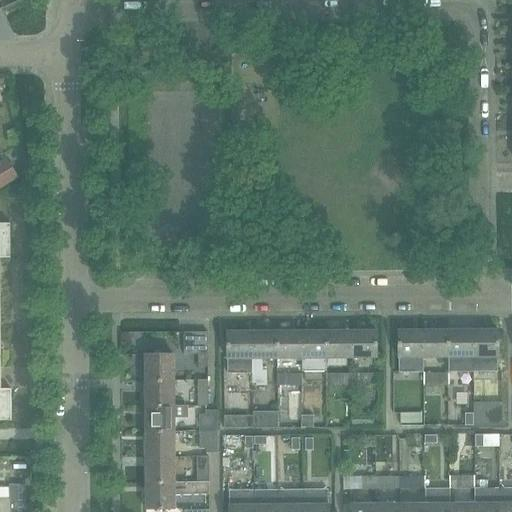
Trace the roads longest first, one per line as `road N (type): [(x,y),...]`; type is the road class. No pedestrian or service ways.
road 1 (unclassified): [(483,295),(472,15),(72,13)]
road 2 (residential): [(75,301),(483,295)]
road 3 (tertiary): [(75,301),(67,51)]
road 4 (tertiary): [(76,511),(75,301)]
